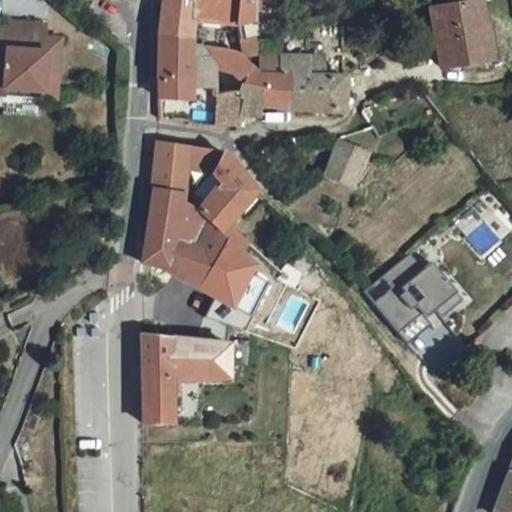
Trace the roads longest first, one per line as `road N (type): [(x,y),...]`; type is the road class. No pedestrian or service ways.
road 1 (track): [(243,135),(383,312),(504,441)]
road 2 (unclassified): [(122,511),(120,312),(142,113)]
